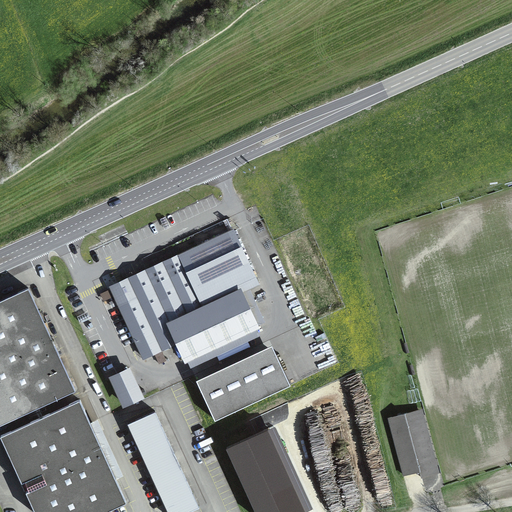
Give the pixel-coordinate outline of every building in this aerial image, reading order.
[(186,358),(256,326),(240,291),(257,283),(241,248),(189,272),(181,254),(111,287),(143,357),(178,341),(186,358)] [(29,419),(42,413),(39,406),(75,390),(28,288),(0,300),(0,423),(26,412),(29,419)] [(201,389),(215,419),(290,384),(276,354),(201,389)] [(128,369),(112,377),(124,404),(141,396),(128,369)] [(103,511),(126,502),(126,501),(80,400),(0,436),(21,481),(22,482),(25,481),(29,489),(26,491),(26,492),(35,511),(103,511)] [(151,475),(168,511),(186,511),(199,506),(155,411),(128,423),(148,467),(144,469),(148,476),(151,475)] [(407,413),(388,418),(404,475),(419,471),(421,477),(436,473),(433,460),(426,462),(423,452),(430,450),(425,432),(414,435),(413,431),(424,428),(421,416),(409,420),(407,413)] [(309,511),(268,425),(225,445),(257,511),(309,511)]
